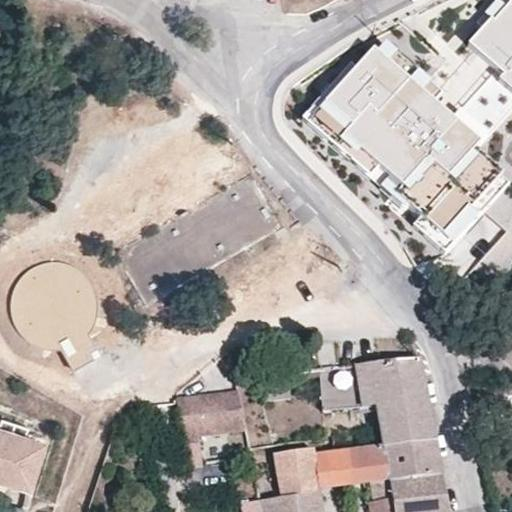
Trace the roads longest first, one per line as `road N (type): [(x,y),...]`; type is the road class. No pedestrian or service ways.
road 1 (residential): [(412,318),(275,167),(256,140),(251,107),(258,75),(297,42),(372,0)]
road 2 (residential): [(172,372),(234,328),(412,318)]
road 3 (residential): [(464,511),(434,363),(412,318)]
